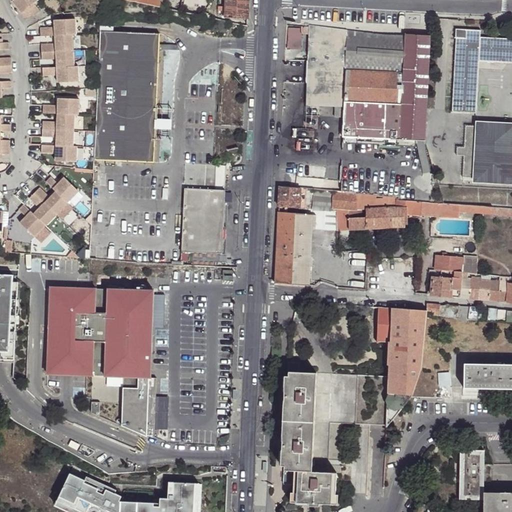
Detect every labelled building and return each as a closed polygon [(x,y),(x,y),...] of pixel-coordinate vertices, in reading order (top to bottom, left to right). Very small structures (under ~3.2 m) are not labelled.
[(17,0),(12,5),(17,11),(20,9),(24,15),(21,17),(26,23),(40,15),(34,7),(40,2),(37,0),(17,0)] [(243,18),(248,19),(249,4),(248,0),(225,0),(225,9),(225,18),(243,18)] [(40,31),(41,39),(55,38),(58,38),(76,37),(80,37),(79,21),(58,23),(58,30),(55,30),(40,31)] [(346,29),(309,25),(307,61),(344,63),(346,29)] [(402,75),(404,37),(346,29),(343,72),(345,72),(402,75)] [(476,115),(480,62),(481,38),(481,31),(456,30),(452,114),(476,115)] [(162,37),(100,33),(100,36),(100,52),(99,68),(98,91),(97,118),(96,134),(95,151),(95,161),(154,165),(155,142),(157,112),(161,53),(181,55),(179,49),(161,48),(162,37)] [(342,117),(341,138),(399,140),(425,141),(430,38),(404,36),(404,37),(402,75),(345,72),(344,85),(343,108),(342,117)] [(41,47),(41,55),(77,53),(76,37),(58,38),(58,43),(55,46),(41,47)] [(511,64),(511,39),(481,38),(480,62),(511,64)] [(77,53),(41,55),(42,62),(56,62),(59,64),(60,70),(78,69),(77,53)] [(0,68),(11,68),(11,60),(0,60),(0,68)] [(344,63),(307,61),(306,83),(305,96),(305,106),(327,107),(334,107),(343,108),(344,85),(345,72),(343,72),(344,63)] [(57,70),(42,71),(43,79),(57,78),(61,78),(61,85),(83,84),(82,69),(78,69),(60,70),(57,70)] [(0,100),(2,100),(2,91),(11,91),(11,84),(0,84),(0,100)] [(43,108),(43,116),(57,116),(60,116),(78,117),(82,117),(83,102),(62,101),(61,109),(58,108),(43,108)] [(343,108),(334,107),(333,117),(342,117),(343,108)] [(172,113),(157,112),(155,142),(171,143),(172,125),(172,113)] [(78,117),(60,116),(60,122),(57,125),(42,124),(42,131),(78,133),(78,117)] [(2,118),(0,117),(0,133),(1,134),(11,134),(11,127),(1,127),(2,118)] [(464,180),(478,180),(480,128),(476,128),(466,127),(465,150),(465,158),(464,180)] [(511,129),(480,128),(478,180),(509,182),(511,135),(511,129)] [(78,133),(42,131),(42,139),(56,140),(59,143),(58,148),(77,149),(78,133)] [(1,134),(0,133),(0,149),(10,150),(11,143),(1,143),(1,134)] [(55,148),(41,147),(41,156),(55,156),(59,156),(59,164),(80,165),(81,149),(77,149),(58,148),(55,148)] [(10,150),(0,149),(0,159),(0,157),(10,157),(10,150)] [(185,163),(184,190),(214,192),(215,165),(185,163)] [(51,180),(46,185),(56,194),(58,196),(68,205),(79,194),(64,180),(58,186),(51,180)] [(279,186),(278,207),(298,209),(300,188),(282,187),(279,186)] [(298,209),(311,209),(331,211),(331,209),(332,191),(300,188),(298,209)] [(40,190),(35,196),(57,217),(62,222),(73,211),(68,205),(58,196),(54,200),(50,200),(40,190)] [(181,254),(217,256),(220,192),(214,192),(184,190),(181,254)] [(355,194),(332,191),(331,209),(334,209),(334,208),(346,210),(355,211),(356,197),(355,194)] [(220,192),(217,256),(223,256),(226,193),(220,192)] [(386,197),(355,194),(356,197),(382,200),(382,203),(386,203),(386,197)] [(57,217),(35,196),(29,201),(39,210),(39,215),(36,219),(46,228),(57,217)] [(382,200),(356,197),(355,211),(359,211),(364,211),(364,210),(391,208),(395,208),(396,200),(396,198),(386,197),(386,203),(382,203),(382,200)] [(413,202),(396,200),(395,208),(391,208),(392,228),(403,226),(403,212),(405,211),(407,214),(413,214),(413,202)] [(420,202),(413,202),(413,214),(457,216),(457,212),(458,205),(438,203),(436,203),(420,202)] [(511,209),(458,205),(457,212),(488,214),(488,213),(505,214),(505,216),(511,216),(511,209)] [(24,207),(19,212),(26,219),(20,225),(40,245),(51,234),(46,228),(36,219),(34,216),(24,207)] [(335,231),(348,231),(348,229),(347,220),(346,210),(334,208),(334,209),(335,230),(335,231)] [(364,210),(364,211),(364,219),(365,229),(392,228),(391,208),(364,210)] [(310,228),(335,230),(334,209),(331,209),(331,211),(311,209),(310,215),(310,228)] [(359,211),(355,211),(346,210),(347,220),(360,219),(359,211)] [(274,284),(307,286),(310,228),(310,215),(277,213),(274,284)] [(364,219),(360,219),(347,220),(348,229),(348,231),(365,229),(364,219)] [(433,255),(431,271),(458,273),(460,273),(462,258),(433,255)] [(233,271),(223,271),(223,275),(223,281),(233,281),(233,271)] [(0,358),(4,359),(4,361),(13,361),(18,284),(13,284),(14,277),(0,275),(0,358)] [(433,277),(431,295),(441,297),(442,277),(433,277)] [(453,289),(461,290),(462,279),(457,279),(442,277),(441,297),(453,297),(453,289)] [(461,290),(461,298),(470,299),(471,280),(467,279),(462,279),(461,290)] [(471,280),(470,299),(480,300),(481,280),(471,280)] [(481,280),(480,300),(488,300),(490,281),(481,280)] [(490,281),(488,300),(499,301),(500,281),(490,281)] [(500,281),(499,301),(507,302),(509,282),(500,281)] [(154,290),(51,284),(46,372),(121,376),(118,426),(144,436),(151,437),(152,428),(155,378),(149,378),(154,290)] [(440,305),(427,304),(427,311),(427,313),(436,315),(440,316),(440,306),(440,305)] [(460,306),(440,306),(440,316),(459,319),(460,306)] [(469,307),(460,306),(459,319),(468,321),(469,307)] [(389,342),(392,308),(378,307),(378,315),(377,341),(389,342)] [(478,321),(479,308),(469,307),(468,321),(478,321)] [(427,313),(427,311),(392,308),(389,342),(388,364),(390,365),(421,366),(427,313)] [(497,323),(498,309),(488,309),(487,317),(486,322),(497,323)] [(291,375),(301,375),(301,363),(291,363),(291,375)] [(504,388),(505,364),(464,363),(463,387),(504,388)] [(410,399),(421,366),(390,365),(387,377),(387,397),(410,399)] [(450,373),(438,374),(438,393),(452,394),(451,387),(450,373)] [(317,461),(319,376),(301,375),(291,375),(291,377),(287,377),(285,467),(289,467),(289,471),(300,471),(303,472),(317,472),(317,461)] [(370,425),(386,427),(387,397),(387,377),(358,377),(332,376),(319,376),(317,461),(329,461),(330,423),(343,424),(355,424),(362,425),(370,425)] [(388,430),(410,399),(387,397),(386,427),(386,430),(388,430)] [(88,401),(88,412),(96,414),(97,401),(88,401)] [(342,472),(343,424),(330,423),(329,461),(317,461),(317,472),(339,472),(342,472)] [(69,446),(78,451),(81,446),(72,441),(69,446)] [(482,493),(483,450),(463,450),(460,450),(458,499),(483,499),(482,493)] [(300,471),(289,471),(289,487),(299,487),(300,471)] [(338,495),(339,472),(317,472),(303,472),(302,494),(302,503),(315,503),(315,506),(325,507),(325,503),(338,504),(338,495)] [(105,489),(78,473),(60,503),(74,511),(73,511),(195,511),(196,486),(171,485),(171,498),(168,498),(168,501),(158,501),(158,506),(124,506),(126,502),(113,494),(115,491),(111,488),(107,486),(105,489)] [(511,511),(511,493),(482,493),(483,499),(482,511),(511,511)]
